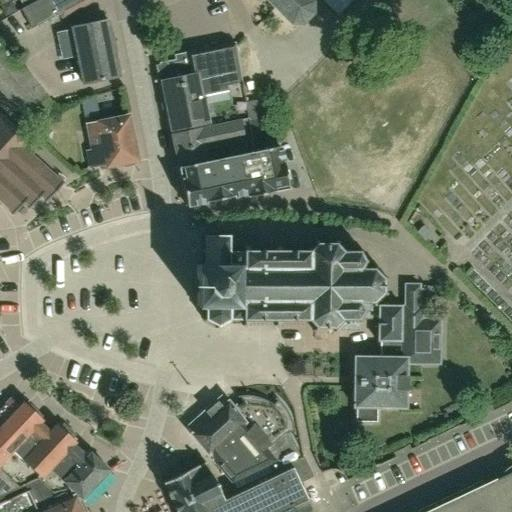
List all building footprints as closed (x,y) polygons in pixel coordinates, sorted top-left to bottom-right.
[(38,0),(23,8),(20,10),(31,29),(85,0),(38,0)] [(265,0),(290,24),(302,24),(312,14),(312,2),(309,0),(265,0)] [(321,0),(337,15),(351,1),(349,0),(321,0)] [(86,83),(122,76),(110,20),(75,27),(75,28),(60,31),(66,60),(80,57),(86,83)] [(0,87),(26,117),(50,96),(0,39),(0,87)] [(249,124),(270,120),(272,120),(269,100),(246,104),(235,42),(184,53),(185,58),(160,63),(162,79),(161,80),(171,131),(207,124),(208,126),(249,119),(249,124)] [(109,166),(139,161),(130,117),(102,122),(97,95),(85,100),(95,149),(88,151),(91,167),(109,163),(109,166)] [(64,182),(26,147),(31,141),(0,114),(0,195),(17,211),(25,202),(31,207),(42,195),(47,200),(64,182)] [(273,141),(270,120),(249,124),(249,119),(208,126),(171,134),(177,164),(253,149),(252,144),(273,141)] [(183,165),(185,177),(180,178),(186,205),(187,205),(187,204),(205,200),(205,201),(233,196),(232,195),(247,192),(247,195),(247,196),(247,197),(274,191),(274,190),(286,188),(286,189),(288,189),(282,161),(281,161),(279,147),(279,146),(183,165)] [(377,319),(377,307),(374,304),(383,296),(386,296),(386,294),(382,293),(382,279),(386,279),(385,277),(381,277),(374,270),(374,267),(372,265),(370,270),(360,268),(363,263),(366,263),(363,261),(360,255),(360,252),(357,250),(357,252),(344,252),(344,247),(340,243),(335,240),(332,243),(318,243),(315,238),(311,240),(314,243),(309,250),(279,251),(279,246),(276,246),(275,251),(247,252),(247,246),(243,246),(243,252),(228,252),(228,238),(230,236),(228,234),(225,236),(206,236),(204,234),(205,238),(204,251),(201,251),(201,253),(204,253),(204,265),(196,265),(196,307),(205,306),(205,318),(202,319),(203,321),(207,321),(216,323),(215,326),(218,326),(230,319),(243,319),(243,326),(247,326),(247,320),(275,321),(275,326),(278,326),(279,320),(309,320),(312,327),(311,332),(314,333),(315,329),(333,329),(335,332),(358,332),(358,324),(361,321),(358,319),(377,319)] [(404,407),(405,364),(439,364),(439,319),(426,319),(426,307),(419,307),(419,285),(404,285),(404,307),(377,307),(377,319),(376,341),(379,341),(379,358),(355,357),(354,407),(356,407),(356,421),(376,421),(377,407),(404,407)] [(276,470),(301,458),(289,433),(293,431),(292,423),(291,420),(288,414),(285,408),(279,401),(275,398),(271,403),(269,402),(257,398),(254,397),(242,396),(237,397),(239,404),(233,407),(222,396),(185,428),(211,460),(205,463),(220,495),(242,485),(241,484),(254,477),(255,479),(275,469),(276,470)] [(0,496),(38,480),(53,494),(68,490),(69,488),(63,482),(87,456),(75,446),(77,443),(57,425),(50,431),(40,423),(42,420),(23,403),(19,407),(9,398),(0,408),(0,496)] [(90,453),(87,456),(63,482),(69,488),(81,500),(109,470),(90,453)] [(311,511),(310,511),(311,510),(305,497),(299,484),(313,477),(303,457),(301,458),(276,470),(275,469),(255,479),(254,477),(241,484),(242,485),(220,495),(205,463),(165,482),(164,485),(176,511),(311,511)] [(511,511),(511,473),(429,511),(511,511)] [(0,511),(82,511),(75,496),(68,490),(53,494),(38,480),(0,496),(0,511)]
